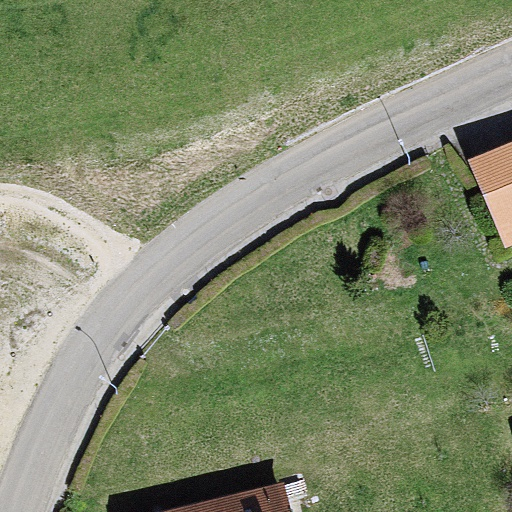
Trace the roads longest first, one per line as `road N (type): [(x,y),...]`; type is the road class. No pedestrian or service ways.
road 1 (tertiary): [(26,511),(49,439),(115,322),(226,221),(511,80)]
road 2 (track): [(152,288),(99,225),(0,177)]
